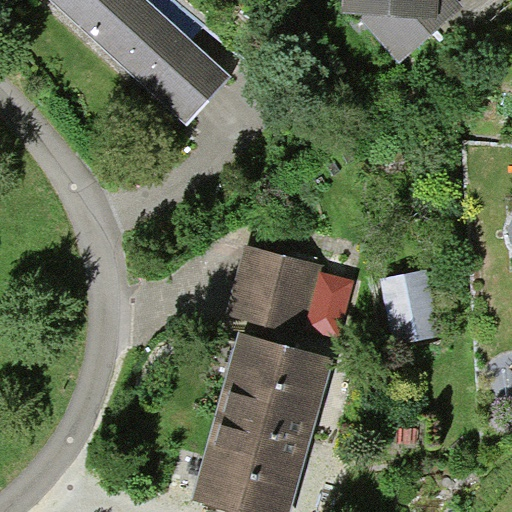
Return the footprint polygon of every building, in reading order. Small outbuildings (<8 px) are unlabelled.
[(142,0),(48,0),(189,122),(230,75),(142,0)] [(347,0),(404,61),(457,13),(445,0),(347,0)] [(242,335),(306,353),(330,271),(246,247),(226,315),(246,321),(242,335)] [(242,335),(218,411),(311,437),(331,360),(306,353),(242,335)] [(192,503),(224,511),(289,511),(311,437),(218,411),(192,503)]
